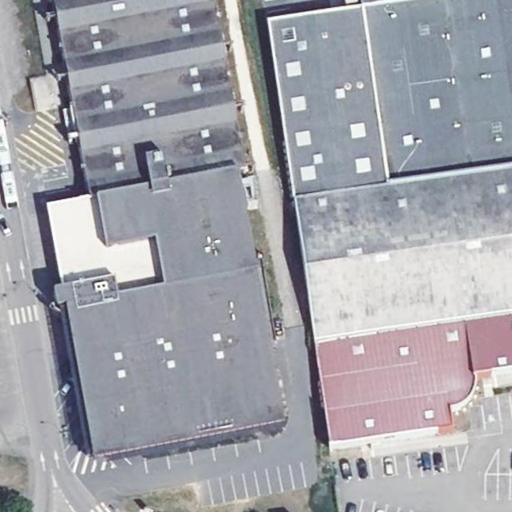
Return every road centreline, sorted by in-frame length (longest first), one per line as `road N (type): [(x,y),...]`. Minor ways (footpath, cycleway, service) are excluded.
road 1 (track): [(293,328),(231,0)]
road 2 (residential): [(49,462),(0,188)]
